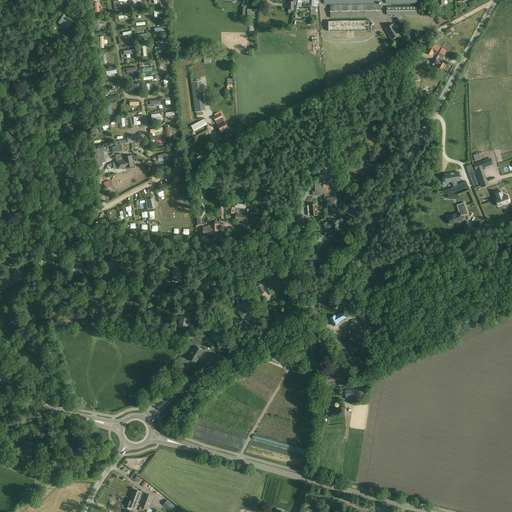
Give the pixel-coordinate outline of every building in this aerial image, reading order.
[(381,4),(330,5),(330,18),(381,17),(381,4)] [(417,7),(387,7),(387,15),(417,15),(417,7)] [(59,22),(68,28),(72,21),(64,16),(59,22)] [(371,20),(328,21),(329,32),(372,31),(371,20)] [(386,28),(392,39),(399,35),(393,24),(386,28)] [(431,42),(426,52),(432,55),(433,53),(436,55),(440,47),(431,42)] [(437,59),(435,63),(439,65),(437,68),(441,71),(445,64),(444,64),(446,62),(442,60),(446,54),(441,51),(438,55),(439,56),(437,60),(437,59)] [(225,122),(222,117),(221,114),(214,117),(215,121),(218,126),(221,131),(228,127),(225,122)] [(191,126),(194,131),(207,124),(204,119),(191,126)] [(124,133),(111,134),(114,141),(126,139),(124,133)] [(111,134),(101,135),(103,144),(114,141),(111,134)] [(137,142),(143,141),(142,135),(127,137),(128,144),(131,143),(132,147),(138,147),(137,142)] [(123,156),(115,157),(116,162),(118,169),(122,168),(123,170),(126,168),(134,166),(131,155),(123,157),(123,156)] [(474,165),(476,170),(493,164),(491,159),(474,165)] [(451,182),(454,187),(452,188),(452,192),(455,192),(467,186),(465,181),(457,185),(457,181),(460,180),(459,172),(445,174),(446,182),(451,182)] [(475,173),(470,175),(474,186),(479,185),(475,173)] [(488,203),(485,192),(479,193),(482,205),(488,203)] [(496,199),(498,206),(510,202),(507,195),(503,196),(502,192),(496,194),(498,198),(496,199)] [(309,204),(307,204),(308,215),(310,215),(317,215),(316,203),(309,204)] [(468,214),(464,203),(457,205),(459,212),(447,216),(450,224),(462,220),(461,216),(464,215),(468,214)] [(229,207),(228,212),(231,213),(236,214),(236,220),(247,221),(249,209),(231,207),(229,207)] [(322,231),(328,230),(328,229),(332,228),(332,231),(340,230),(339,220),(331,221),(331,222),(327,223),(327,222),(322,223),(322,231)] [(208,228),(203,228),(203,235),(215,235),(215,230),(219,230),(219,224),(211,224),(211,225),(209,225),(208,226),(208,228)] [(51,266),(46,254),(39,256),(41,260),(39,261),(42,270),(51,266)] [(80,259),(72,263),(74,266),(77,265),(78,268),(83,265),(82,263),(83,262),(81,259),(80,259)] [(104,266),(107,265),(108,271),(116,269),(114,261),(104,264),(104,266)] [(174,265),(173,279),(180,280),(180,279),(182,279),(182,277),(180,276),(180,266),(174,265)] [(22,271),(19,272),(19,269),(13,271),(15,277),(20,276),(21,279),(25,278),(22,271)] [(207,288),(213,278),(206,274),(201,284),(207,288)] [(278,292),(286,287),(282,280),(279,281),(278,280),(276,281),(275,280),(272,281),(274,284),(267,289),(271,295),(275,293),(274,292),(277,290),(278,292)] [(373,284),(375,289),(387,285),(385,280),(377,283),(373,284)] [(257,287),(262,295),(266,292),(261,284),(257,287)] [(131,310),(132,298),(123,297),(122,300),(118,300),(118,306),(127,307),(127,309),(131,310)] [(244,309),(239,312),(243,318),(251,313),(252,299),(245,298),(244,309)] [(26,309),(40,309),(39,299),(25,299),(26,309)] [(168,305),(157,304),(156,313),(162,313),(162,312),(167,313),(168,305)] [(180,322),(187,324),(189,314),(182,312),(180,322)] [(334,326),(339,323),(338,322),(347,317),(344,312),(336,316),(335,315),(330,318),(334,326)] [(373,326),(367,316),(360,320),(366,330),(373,326)] [(5,318),(8,328),(13,327),(11,317),(5,318)] [(348,326),(354,337),(361,333),(355,322),(348,326)] [(220,335),(217,327),(216,327),(216,329),(211,330),(213,337),(220,335)] [(192,351),(188,358),(190,359),(190,360),(193,362),(195,362),(196,362),(203,350),(199,348),(202,343),(194,338),(189,343),(193,346),(191,350),(192,351)] [(326,343),(322,344),(323,345),(322,346),(322,347),(322,348),(318,350),(321,358),(331,355),(328,347),(327,347),(326,343)] [(293,361),(297,352),(289,348),(285,357),(293,361)] [(340,380),(339,374),(340,374),(339,370),(333,372),(334,374),(328,375),(329,377),(325,378),(326,383),(340,380)] [(346,398),(360,396),(359,388),(345,390),(346,398)] [(24,440),(19,451),(30,455),(35,445),(24,440)] [(142,489),(147,483),(144,480),(139,485),(142,489)] [(138,501),(137,503),(141,504),(140,506),(145,508),(148,509),(148,508),(153,496),(145,493),(145,494),(143,498),(139,497),(141,492),(134,489),(131,497),(132,498),(132,499),(138,501)] [(307,494),(327,501),(329,496),(309,489),(307,494)] [(130,510),(131,509),(131,507),(135,508),(136,504),(137,503),(138,501),(132,499),(132,498),(131,497),(128,506),(127,508),(128,509),(130,510)] [(163,505),(171,511),(175,506),(167,500),(163,505)]
